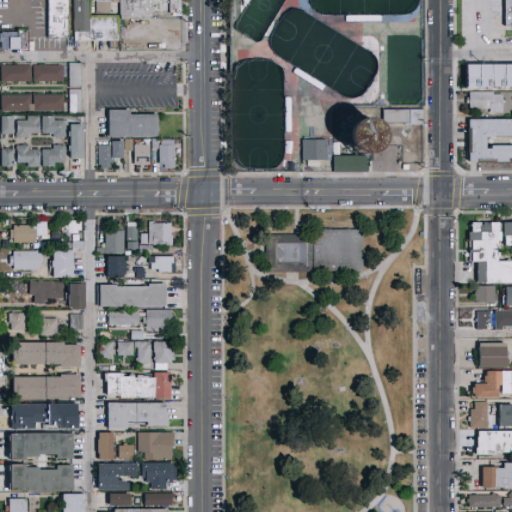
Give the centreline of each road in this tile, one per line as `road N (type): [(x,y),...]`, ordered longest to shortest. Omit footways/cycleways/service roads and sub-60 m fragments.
road 1 (residential): [(202,511),(208,0)]
road 2 (residential): [(443,511),(442,0)]
road 3 (residential): [(0,197),(511,196)]
